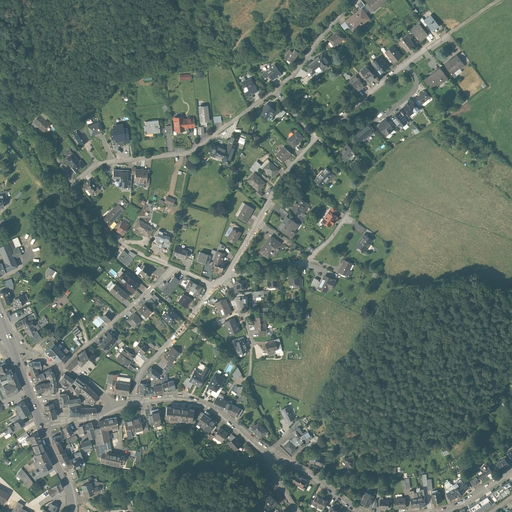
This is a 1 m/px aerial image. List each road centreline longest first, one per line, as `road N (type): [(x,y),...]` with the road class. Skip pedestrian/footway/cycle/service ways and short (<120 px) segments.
road 1 (residential): [(71,183),(98,164),(190,152),(277,88)]
road 2 (track): [(511,333),(446,403),(370,438)]
road 3 (residential): [(225,279),(285,172),(315,137)]
road 4 (residential): [(135,402),(204,405),(271,457)]
road 5 (track): [(451,115),(372,169),(345,216)]
road 6 (residential): [(135,402),(137,378),(212,287)]
road 7 (residential): [(225,279),(303,261),(345,216)]
road 8 (residential): [(71,183),(103,229),(172,268)]
